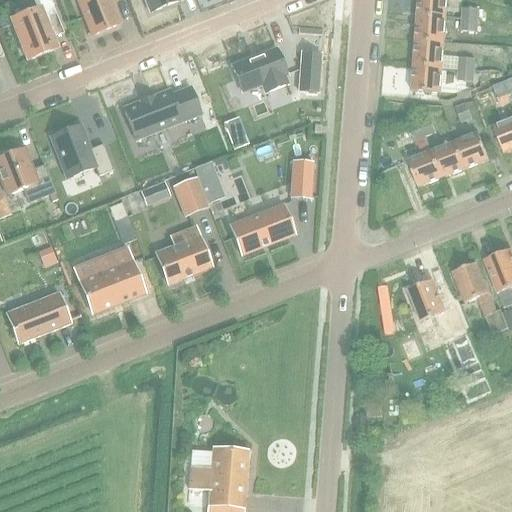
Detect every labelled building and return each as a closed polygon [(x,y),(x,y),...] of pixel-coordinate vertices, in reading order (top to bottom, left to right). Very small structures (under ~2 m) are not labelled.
[(56,16),(49,0),(32,0),(36,10),(10,21),(26,62),(56,50),(44,20),(56,16)] [(75,0),(90,37),(120,25),(110,0),(75,0)] [(144,0),(149,13),(181,1),(180,0),(144,0)] [(417,0),(416,17),(446,19),(447,0),(417,0)] [(463,9),(462,20),(477,21),(478,10),(463,9)] [(3,15),(0,16),(0,29),(8,27),(3,15)] [(444,44),(446,19),(416,17),(415,42),(444,44)] [(476,33),(477,21),(462,20),(461,31),(476,33)] [(496,24),(479,23),(479,33),(495,34),(496,24)] [(442,69),(444,44),(415,42),(413,67),(442,69)] [(275,50),(231,67),(241,93),(261,86),(264,94),(286,85),(283,77),(285,76),(275,50)] [(298,92),(317,93),(320,57),(301,55),(298,92)] [(459,60),(458,70),(474,71),(474,61),(459,60)] [(440,95),(442,69),(413,67),(411,93),(440,95)] [(473,83),(474,71),(458,70),(458,82),(473,83)] [(169,92),(123,110),(135,140),(200,114),(190,88),(170,96),(169,92)] [(511,103),(506,89),(495,93),(501,107),(511,103)] [(462,123),(473,119),(467,104),(456,109),(462,123)] [(431,119),(420,123),(426,137),(436,133),(431,119)] [(511,151),(511,120),(494,128),(504,155),(511,151)] [(426,137),(420,123),(409,127),(415,142),(426,137)] [(80,126),(50,138),(66,180),(95,169),(98,177),(112,172),(102,146),(89,151),(80,126)] [(479,134),(455,143),(465,170),(490,161),(479,134)] [(465,170),(455,143),(432,152),(442,179),(465,170)] [(0,180),(6,197),(22,190),(28,204),(54,194),(43,167),(32,171),(23,149),(0,157),(0,180)] [(442,179),(432,152),(408,162),(418,189),(442,179)] [(292,163),(289,199),(310,200),(312,164),(292,163)] [(195,180),(173,189),(184,217),(206,209),(195,180)] [(0,219),(9,216),(0,192),(0,219)] [(113,223),(126,218),(120,204),(108,209),(113,223)] [(282,206),(229,227),(241,258),(294,237),(282,206)] [(170,238),(174,247),(155,255),(168,286),(211,270),(195,228),(170,238)] [(51,247),(39,252),(45,268),(57,263),(51,247)] [(79,283),(92,316),(144,296),(126,249),(91,263),(96,276),(79,283)] [(493,278),(491,278),(504,310),(511,306),(511,291),(511,289),(511,288),(511,256),(510,251),(486,260),(493,278)] [(508,330),(502,314),(500,311),(497,313),(484,281),(483,282),(476,264),(453,273),(465,304),(478,299),(493,336),(508,330)] [(434,281),(408,292),(421,323),(435,318),(443,337),(465,328),(456,305),(445,309),(434,281)] [(6,315),(17,345),(69,325),(58,295),(6,315)] [(511,310),(502,314),(508,330),(509,332),(511,330),(511,310)] [(367,411),(359,411),(359,421),(367,421),(367,411)] [(188,490),(208,492),(206,511),(242,511),(248,452),(211,449),(211,453),(194,452),(191,455),(188,490)]
